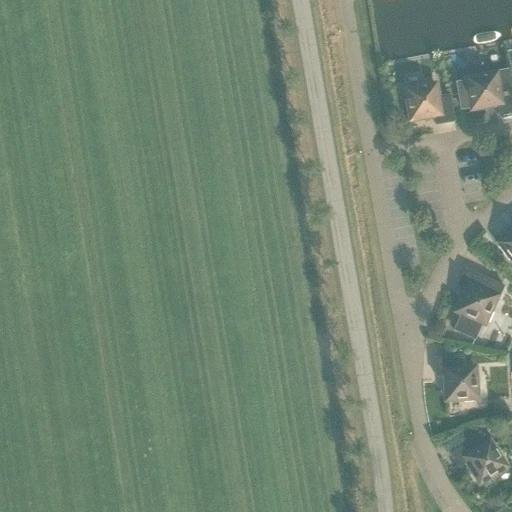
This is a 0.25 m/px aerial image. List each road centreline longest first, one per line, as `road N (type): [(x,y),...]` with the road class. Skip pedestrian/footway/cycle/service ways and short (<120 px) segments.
road 1 (unclassified): [(384,511),(298,0)]
road 2 (residential): [(459,511),(431,466),(402,336)]
road 3 (residential): [(402,336),(445,258),(511,194)]
road 4 (residential): [(402,336),(368,159)]
road 5 (residential): [(368,159),(342,0)]
road 6 (residential): [(511,131),(368,159)]
